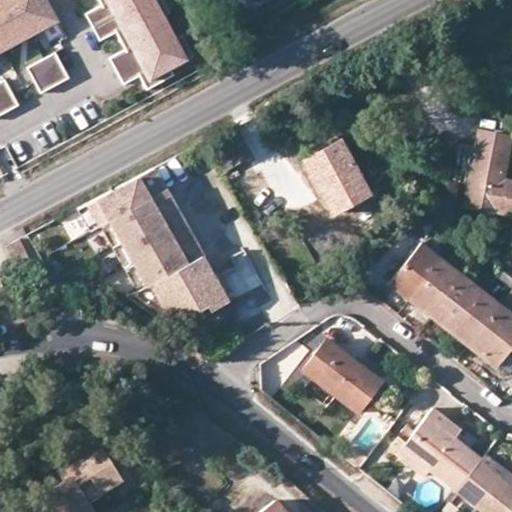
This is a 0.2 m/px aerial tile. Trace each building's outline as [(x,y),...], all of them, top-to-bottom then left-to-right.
[(46,0),(0,0),(0,46),(55,17),(46,0)] [(84,14),(92,28),(143,0),(97,0),(100,6),(84,14)] [(115,33),(120,41),(164,18),(171,14),(163,0),(143,0),(92,28),(99,41),(115,33)] [(124,50),(108,58),(116,72),(176,40),(164,18),(120,41),(124,50)] [(176,40),(116,72),(123,85),(139,77),(146,91),(173,76),(170,70),(193,57),(182,36),(176,40)] [(40,60),(54,86),(69,78),(55,53),(40,60)] [(26,68),(40,93),(54,86),(40,60),(26,68)] [(0,82),(0,104),(4,113),(18,105),(4,80),(0,82)] [(331,211),(372,191),(343,133),(301,154),(331,211)] [(470,183),(465,205),(511,212),(511,182),(503,180),(509,138),(480,133),(476,145),(470,183)] [(245,139),(216,149),(226,177),(255,167),(245,139)] [(476,145),(460,143),(454,180),(470,183),(476,145)] [(197,250),(199,248),(150,161),(84,198),(97,221),(106,216),(143,282),(134,286),(132,288),(132,289),(134,293),(135,295),(137,297),(139,298),(152,303),(174,313),(196,325),(201,328),(216,319),(207,304),(222,295),(197,250)] [(97,221),(84,198),(75,204),(88,226),(97,221)] [(106,216),(97,221),(134,286),(143,282),(106,216)] [(419,234),(387,277),(496,365),(497,362),(506,350),(511,341),(511,307),(502,300),(419,234)] [(21,237),(7,245),(17,265),(31,258),(21,237)] [(246,290),(261,283),(243,245),(228,253),(246,290)] [(361,261),(343,272),(355,282),(368,272),(361,261)] [(231,265),(217,272),(228,295),(242,289),(231,265)] [(506,295),(511,286),(511,278),(499,269),(489,281),(506,295)] [(511,286),(506,295),(502,300),(511,307),(511,286)] [(326,337),(300,370),(358,414),(382,380),(326,337)] [(510,372),(511,368),(511,354),(506,350),(497,362),(510,372)] [(482,458),(454,437),(460,429),(433,409),(402,448),(431,471),(456,491),(479,461),(482,458)] [(98,511),(89,495),(123,475),(119,467),(132,459),(115,430),(110,433),(97,412),(87,418),(99,439),(55,465),(61,475),(42,487),(56,511),(98,511)] [(402,448),(396,454),(425,478),(431,471),(402,448)] [(482,458),(479,461),(511,488),(511,476),(484,454),(482,458)] [(119,467),(123,475),(133,491),(147,483),(132,459),(119,467)] [(482,511),(511,511),(511,488),(479,461),(456,491),(482,511)] [(289,511),(274,494),(252,511),(289,511)]
